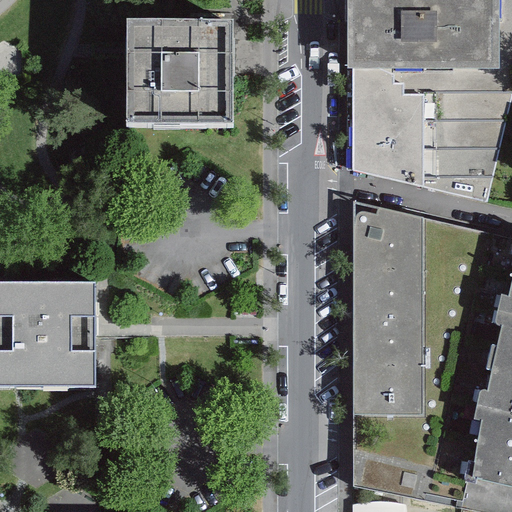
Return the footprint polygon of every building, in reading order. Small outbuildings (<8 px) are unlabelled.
[(511,0),(362,0),(360,78),(357,170),(489,203),(511,108),(511,0)] [(240,28),(130,28),(129,135),(240,135),(240,28)] [(426,220),(380,209),(379,216),(369,214),(365,213),(361,215),(359,218),(356,225),(357,418),(427,419),(426,220)] [(104,287),(0,287),(0,395),(103,395),(104,287)] [(511,311),(475,483),(511,492),(511,311)] [(353,439),(351,487),(398,489),(399,454),(364,453),(364,440),(353,439)]
